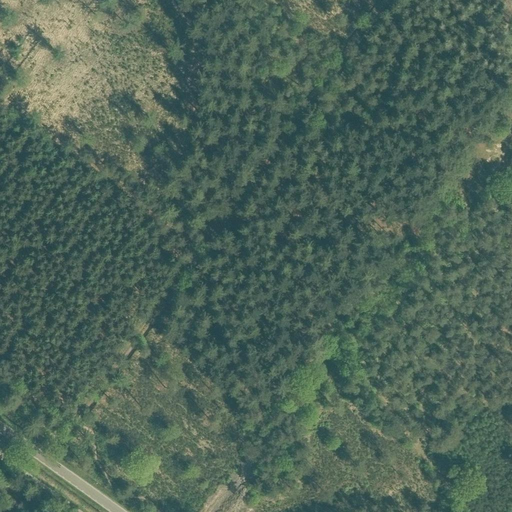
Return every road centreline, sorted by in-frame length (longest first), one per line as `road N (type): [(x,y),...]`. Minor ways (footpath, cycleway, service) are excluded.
road 1 (track): [(511,143),(353,360),(272,430),(220,511)]
road 2 (track): [(380,0),(199,244)]
road 3 (track): [(465,511),(353,360)]
road 4 (tertiary): [(118,511),(0,426)]
